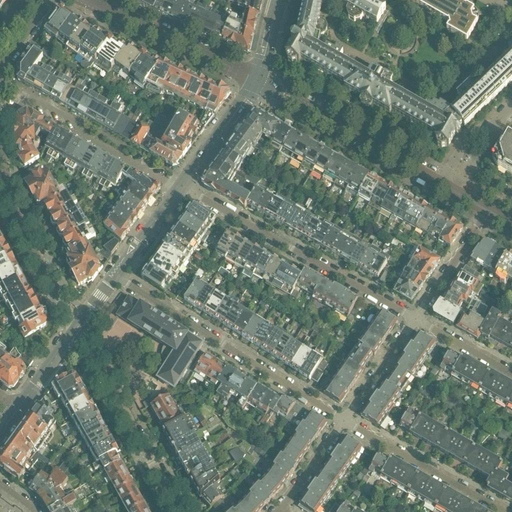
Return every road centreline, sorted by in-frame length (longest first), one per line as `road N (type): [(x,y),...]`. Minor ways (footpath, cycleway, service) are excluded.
road 1 (residential): [(415,319),(179,188)]
road 2 (residential): [(116,276),(343,420)]
road 3 (residential): [(75,327),(12,202),(0,130)]
road 4 (residential): [(441,185),(256,82)]
road 5 (residential): [(179,511),(75,327)]
road 6 (residential): [(0,116),(33,97),(179,188)]
road 7 (residential): [(256,82),(84,0)]
road 8 (residential): [(503,511),(343,420)]
road 9 (residential): [(179,188),(256,82)]
road 10 (residential): [(415,319),(488,211)]
road 11 (residential): [(343,420),(415,319)]
